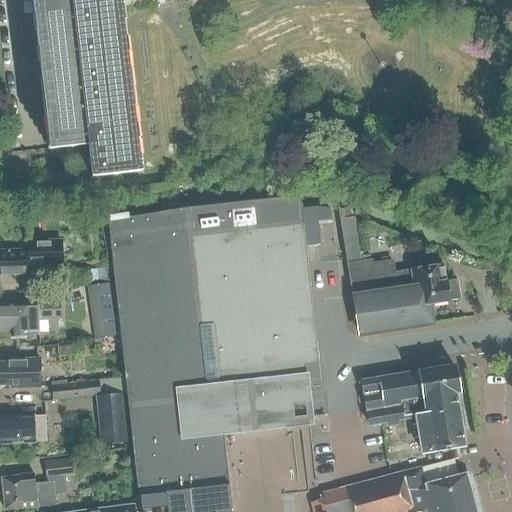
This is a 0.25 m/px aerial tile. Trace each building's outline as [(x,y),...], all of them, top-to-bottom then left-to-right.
[(90,177),(140,172),(120,2),(126,0),(153,0),(154,3),(165,0),(31,0),(48,149),(87,145),(90,177)] [(55,205),(79,203),(77,186),(53,189),(55,205)] [(186,208),(107,221),(138,503),(138,511),(230,511),(222,428),(283,421),(285,421),(282,391),(320,387),(299,196),(186,208)] [(27,241),(27,250),(0,250),(0,275),(29,274),(29,266),(61,265),(60,240),(27,241)] [(370,258),(345,262),(351,298),(354,298),(359,334),(430,323),(427,305),(447,301),(444,282),(441,266),(410,270),(410,271),(393,273),(391,259),(371,263),(370,258)] [(59,286),(88,285),(87,269),(59,270),(59,286)] [(86,287),(93,339),(114,336),(107,284),(86,287)] [(28,335),(37,335),(37,319),(59,319),(58,296),(41,297),(41,304),(0,304),(0,330),(10,330),(10,336),(28,336),(28,335)] [(76,344),(56,346),(57,356),(77,354),(76,344)] [(13,389),(39,388),(38,359),(10,360),(10,363),(0,363),(0,385),(10,386),(13,389)] [(377,378),(378,379),(359,382),(366,425),(402,419),(402,418),(415,416),(416,425),(412,425),(414,438),(418,437),(421,453),(462,446),(453,393),(457,393),(453,367),(379,379),(379,378),(377,378)] [(122,392),(123,377),(98,380),(97,379),(49,384),(51,400),(122,392)] [(125,394),(99,397),(103,443),(129,441),(125,394)] [(33,442),(45,442),(44,416),(32,417),(32,416),(0,417),(0,444),(33,443),(33,442)] [(62,477),(73,476),(71,459),(43,462),(45,483),(34,484),(32,474),(17,476),(0,478),(4,510),(21,508),(21,509),(54,506),(53,495),(63,494),(62,477)] [(474,511),(465,474),(456,476),(452,460),(419,468),(422,482),(409,485),(416,511),(474,511)] [(323,499),(310,503),(311,511),(356,511),(354,499),(341,502),(338,489),(322,494),(323,499)] [(138,511),(138,503),(68,511),(138,511)]
